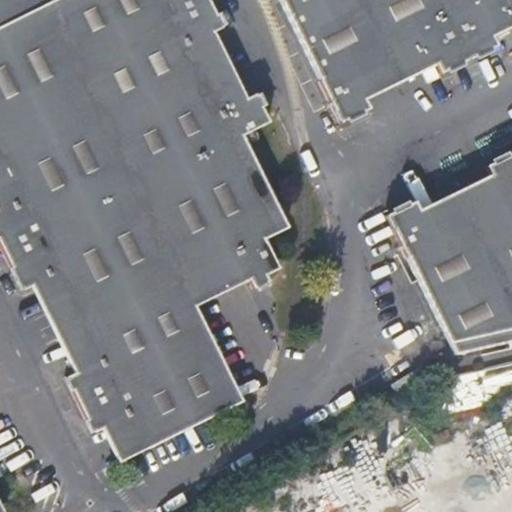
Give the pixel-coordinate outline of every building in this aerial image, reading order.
[(0,0),(0,184),(9,203),(0,207),(0,272),(12,297),(22,292),(49,279),(92,365),(65,378),(55,382),(84,437),(93,433),(128,416),(145,449),(240,401),(189,302),(242,275),(250,288),(265,281),(262,275),(276,267),(260,238),(284,226),(237,136),(265,122),(250,93),(245,96),(216,111),(183,45),(212,31),(218,28),(203,0),(0,0)] [(511,0),(277,0),(339,123),(368,109),(364,100),(348,69),(419,34),(433,66),(438,75),(495,47),(490,38),(475,7),(488,0),(511,0)] [(511,27),(511,0),(488,0),(475,7),(490,38),(511,27)] [(216,111),(245,96),(212,31),(183,45),(216,111)] [(433,66),(419,34),(348,69),(364,100),(433,66)] [(385,216),(431,308),(454,354),(508,342),(509,350),(511,349),(511,152),(483,167),(488,175),(505,208),(434,244),(418,211),(414,202),(385,216)] [(505,208),(488,175),(418,211),(434,244),(505,208)] [(0,184),(0,207),(9,203),(0,184)] [(49,279),(22,292),(65,378),(92,365),(49,279)] [(430,376),(423,363),(388,384),(396,397),(430,376)] [(128,416),(93,433),(110,466),(145,449),(128,416)] [(0,475),(11,470),(0,445),(0,475)]
